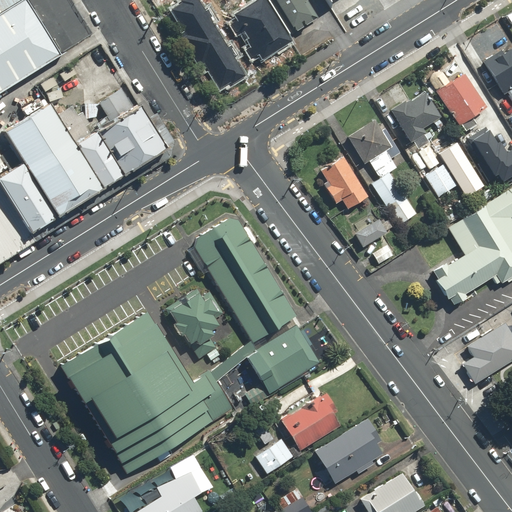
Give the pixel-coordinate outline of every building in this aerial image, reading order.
[(0,91),(56,57),(21,0),(0,12),(0,91)] [(0,0),(0,12),(21,0),(0,0)] [(241,75),(194,0),(179,0),(165,9),(215,90),(241,75)] [(247,0),(226,13),(256,62),(288,42),(262,0),(247,0)] [(314,21),(300,0),(266,0),(289,36),(314,21)] [(498,49),(478,61),(500,96),(504,94),(511,106),(511,47),(511,45),(499,52),(498,49)] [(458,73),(431,92),(454,127),(482,109),(458,73)] [(95,102),(107,121),(130,108),(118,88),(95,102)] [(437,117),(421,93),(403,104),(401,101),(386,111),(407,144),(421,135),(418,130),(437,117)] [(21,162),(53,215),(96,189),(69,145),(44,103),(1,129),(21,162)] [(93,131),(119,174),(160,150),(133,105),(130,108),(107,121),(92,130),(93,131)] [(367,185),(395,225),(412,214),(385,174),(393,169),(387,160),(396,154),(380,129),(377,131),(370,121),(343,139),(361,165),(364,163),(375,179),(367,185)] [(487,126),(467,139),(498,189),(511,180),(511,149),(507,152),(501,142),(497,144),(487,126)] [(69,145),(96,189),(119,174),(93,131),(92,130),(69,145)] [(440,164),(454,187),(461,199),(480,187),(448,134),(428,146),(440,164)] [(364,197),(338,158),(316,173),(322,181),(317,184),(332,206),(337,203),(343,211),(364,197)] [(0,175),(0,188),(26,231),(53,215),(21,162),(0,175)] [(454,187),(440,164),(421,176),(430,190),(418,197),(423,206),(454,187)] [(429,275),(448,305),(491,278),(495,284),(511,273),(511,259),(507,252),(511,248),(511,225),(507,218),(511,214),(511,184),(445,228),(461,254),(429,275)] [(0,188),(0,247),(26,231),(0,188)] [(229,213),(186,240),(250,343),(293,316),(229,213)] [(385,220),(377,225),(375,220),(350,235),(358,249),(383,234),(381,232),(389,227),(385,220)] [(383,245),(369,255),(376,266),(390,256),(383,245)] [(195,288),(162,309),(193,360),(213,348),(204,334),(218,325),(195,288)] [(142,311),(53,366),(122,476),(229,409),(205,370),(187,381),(142,311)] [(293,325),(243,356),(267,394),(317,363),(293,325)] [(511,359),(511,344),(500,325),(462,348),(468,358),(458,365),(471,385),(511,359)] [(274,419),(294,451),(335,426),(328,415),(332,413),(319,391),(274,419)] [(362,416),(307,452),(328,485),(351,470),(353,474),(369,464),(368,461),(378,454),(372,445),(378,441),(362,416)] [(277,437),(249,455),(262,475),(289,457),(277,437)] [(396,472),(357,496),(366,511),(409,511),(417,507),(396,472)] [(131,511),(196,511),(198,511),(189,496),(196,491),(184,473),(152,488),(157,496),(131,511)] [(237,511),(243,508),(230,488),(212,500),(220,511),(237,511)] [(276,511),(308,511),(294,489),(274,501),(279,509),(276,511)]
